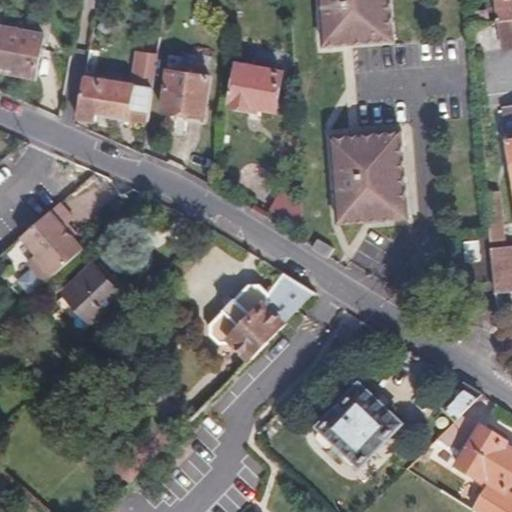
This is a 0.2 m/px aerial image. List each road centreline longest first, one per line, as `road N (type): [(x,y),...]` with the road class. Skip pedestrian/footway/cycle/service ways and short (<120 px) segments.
road 1 (residential): [(0,115),(194,205),(511,399)]
road 2 (unknown): [(325,281),(241,397),(173,511)]
